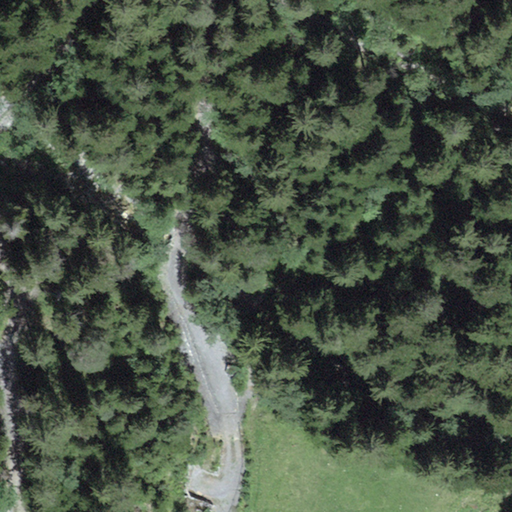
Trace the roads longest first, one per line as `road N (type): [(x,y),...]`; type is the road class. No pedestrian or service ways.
road 1 (track): [(221,497),(219,391),(168,276),(0,168)]
road 2 (track): [(4,511),(12,502),(13,416),(4,365),(13,279),(0,239)]
road 3 (track): [(0,102),(88,0)]
